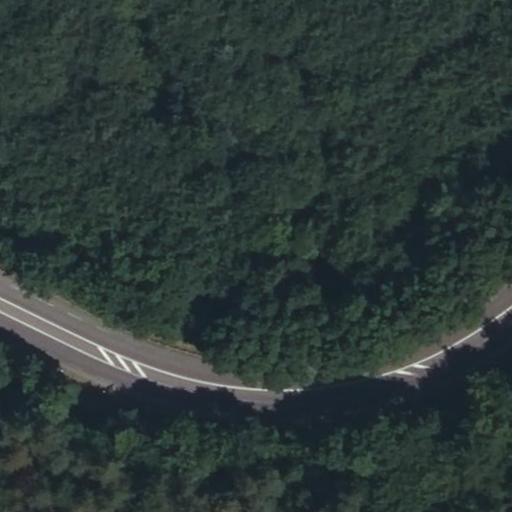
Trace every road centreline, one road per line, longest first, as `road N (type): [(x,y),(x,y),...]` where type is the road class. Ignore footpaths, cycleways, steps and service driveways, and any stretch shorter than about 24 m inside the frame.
road 1 (primary): [(511,320),(450,360),(372,390),(254,399),(183,388),(0,307)]
road 2 (track): [(401,511),(511,462)]
